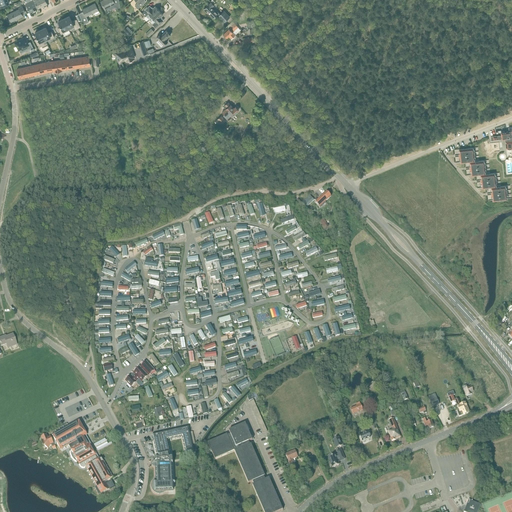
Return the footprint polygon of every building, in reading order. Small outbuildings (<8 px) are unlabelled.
[(30,13),(38,9),(33,0),(32,0),(31,1),(30,0),(26,0),(27,3),(25,4),(30,13)] [(33,0),(38,9),(47,4),(44,0),(37,0),(33,0)] [(120,7),(118,0),(113,0),(112,0),(103,0),(101,1),(104,9),(105,9),(106,11),(115,7),(116,9),(120,7)] [(135,0),(138,3),(135,6),(138,9),(145,2),(143,0),(135,0)] [(214,5),(213,4),(215,2),(213,0),(212,0),(208,4),(209,5),(204,9),(207,13),(208,12),(214,18),(217,14),(219,16),(218,16),(224,22),(229,18),(223,12),(220,15),(216,10),(215,11),(212,8),(214,5)] [(83,12),(79,14),(81,20),(84,25),(88,22),(86,17),(98,11),(95,4),(82,10),(83,12)] [(146,16),(149,20),(159,11),(155,7),(153,9),(152,8),(151,9),(149,6),(142,14),(145,17),(146,16)] [(19,9),(7,15),(11,22),(23,16),(22,14),(25,12),(22,7),(19,8),(19,9)] [(159,11),(149,20),(153,24),(152,25),(155,28),(163,21),(161,19),(161,18),(160,17),(163,15),(159,11)] [(64,19),(69,30),(74,27),(75,29),(80,27),(77,19),(72,22),(69,16),(64,19)] [(61,34),(69,30),(64,19),(58,21),(61,27),(58,28),(61,34)] [(228,28),(223,34),(227,38),(229,37),(231,39),(235,35),(234,34),(240,29),(238,27),(238,28),(234,23),(235,23),(233,21),(227,26),(229,28),(229,29),(228,28)] [(40,30),(46,41),(54,37),(51,32),(48,33),(46,27),(40,30)] [(128,27),(124,30),(128,35),(132,32),(128,27)] [(151,29),(146,34),(149,37),(154,32),(151,29)] [(38,45),(46,41),(40,30),(35,33),(38,38),(35,40),(38,45)] [(161,33),(156,37),(164,45),(168,41),(166,39),(170,35),(166,30),(162,35),(161,33)] [(29,45),(31,50),(34,49),(30,42),(28,43),(25,37),(15,42),(19,50),(21,53),(24,51),(23,48),(29,45)] [(119,62),(134,57),(131,49),(116,53),(119,62)] [(89,56),(82,57),(83,67),(90,66),(89,56)] [(74,58),(76,68),(83,67),(82,57),(74,58)] [(69,69),(76,68),(74,58),(67,59),(69,69)] [(62,70),(69,69),(67,59),(60,60),(62,70)] [(62,70),(60,60),(53,61),(54,71),(62,70)] [(54,71),(53,61),(45,62),(47,72),(54,71)] [(40,73),(47,72),(45,62),(38,64),(40,73)] [(40,73),(38,64),(31,66),(33,75),(40,73)] [(24,67),(26,77),(33,75),(31,66),(24,67)] [(17,69),(19,78),(26,77),(24,67),(17,69)] [(223,107),(221,109),(228,117),(231,115),(232,116),(238,110),(236,107),(234,109),(228,103),(223,107)] [(221,116),(216,121),(220,125),(225,120),(221,116)] [(501,136),(491,137),(491,140),(505,139),(506,149),(511,148),(511,128),(509,129),(510,131),(501,132),(501,136)] [(473,148),(459,149),(460,162),(474,161),(473,148)] [(483,160),(469,162),(471,175),(485,173),(483,160)] [(494,173),(480,175),(482,188),(495,186),(494,173)] [(505,186),(491,188),(493,201),(506,199),(505,186)] [(326,192),(315,203),(317,206),(320,209),(326,204),(325,203),(331,197),(330,196),(330,195),(329,194),(328,194),(326,192)] [(311,198),(303,205),(306,208),(314,201),(311,198)] [(4,337),(0,338),(0,343),(1,347),(6,345),(8,349),(17,346),(13,335),(4,338),(4,337)] [(140,367),(148,376),(154,371),(146,362),(140,367)] [(148,377),(140,368),(133,374),(135,375),(139,379),(141,382),(148,377)] [(131,376),(125,381),(131,387),(137,382),(136,382),(139,379),(135,375),(132,378),(131,376)] [(373,382),(367,384),(370,390),(375,388),(380,386),(378,381),(373,383),(373,382)] [(465,386),(462,388),(466,396),(471,394),(470,393),(472,392),(470,388),(468,389),(468,388),(466,389),(465,386)] [(455,401),(457,406),(460,405),(458,400),(457,398),(455,399),(453,396),(454,395),(453,392),(447,394),(451,403),(455,401)] [(439,405),(435,394),(428,396),(433,407),(439,405)] [(253,400),(249,402),(263,434),(266,432),(253,400)] [(357,406),(350,409),(353,414),(363,410),(359,403),(356,404),(357,406)] [(460,405),(457,406),(459,410),(457,411),(459,417),(469,413),(465,403),(460,405)] [(156,409),(154,410),(157,420),(159,419),(160,421),(164,420),(162,414),(164,413),(162,407),(156,409)] [(425,418),(422,420),(425,427),(428,426),(429,429),(434,427),(431,421),(426,422),(425,418)] [(395,439),(401,437),(398,430),(393,419),(389,420),(393,429),(389,431),(390,435),(389,435),(392,442),(396,440),(395,439)] [(78,420),(52,435),(60,450),(68,445),(71,450),(70,451),(71,451),(71,453),(71,455),(72,457),(73,458),(74,460),(75,461),(77,462),(77,463),(78,462),(81,468),(84,468),(86,467),(102,494),(115,486),(111,481),(105,484),(104,482),(112,478),(101,458),(99,459),(86,436),(87,435),(86,433),(87,432),(81,421),(79,422),(78,420)] [(144,420),(135,423),(137,430),(146,427),(145,425),(144,420)] [(226,435),(207,443),(214,460),(234,451),(248,484),(252,482),(253,485),(252,485),(263,511),(278,511),(282,510),(268,478),(264,480),(263,477),(264,476),(250,444),(249,445),(247,442),(251,440),(244,424),(228,431),(230,435),(227,436),(226,435)] [(152,485),(152,486),(153,489),(154,491),(156,493),(158,493),(160,493),(162,493),(164,492),(165,491),(173,491),(172,460),(171,461),(170,457),(171,457),(167,440),(182,437),(186,454),(187,454),(193,452),(188,428),(152,435),(157,458),(155,459),(155,461),(154,461),(152,462),(152,464),(153,465),(156,466),(156,476),(156,477),(155,480),(154,481),(153,483),(152,483),(152,485)] [(362,441),(370,438),(368,432),(360,435),(362,441)] [(47,435),(41,437),(43,442),(42,444),(48,449),(50,446),(51,446),(53,450),(56,448),(50,437),(48,438),(47,435)] [(339,438),(333,440),(336,448),(342,446),(339,438)] [(295,450),(285,454),(290,465),(294,463),(292,460),(298,457),(295,450)] [(341,450),(337,452),(338,455),(335,456),(335,455),(328,458),(332,468),(339,465),(338,462),(341,461),(345,459),(341,450)] [(467,503),(463,511),(464,511),(477,511),(480,505),(470,500),(468,504),(467,503)]
